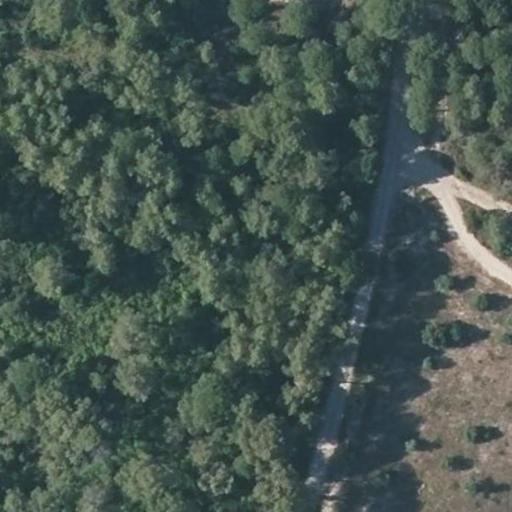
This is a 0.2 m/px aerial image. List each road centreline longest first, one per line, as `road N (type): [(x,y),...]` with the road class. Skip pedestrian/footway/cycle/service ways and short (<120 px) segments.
road 1 (track): [(300,511),(398,167)]
road 2 (track): [(398,167),(415,0)]
road 3 (track): [(511,278),(470,244),(445,185),(398,167)]
